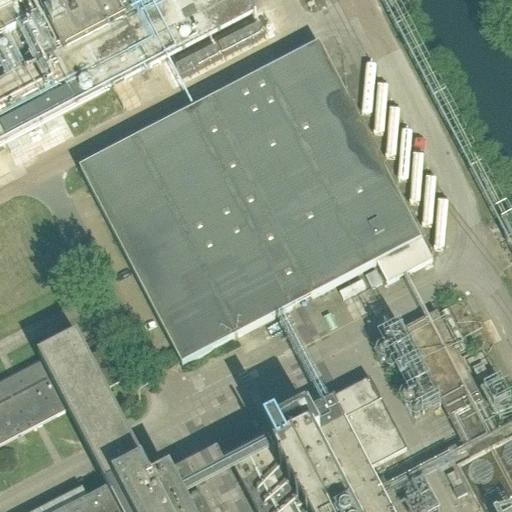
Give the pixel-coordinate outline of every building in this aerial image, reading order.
[(0,149),(256,15),(247,0),(47,0),(38,5),(66,56),(0,90),(0,149)] [(0,0),(0,49),(5,47),(1,38),(27,25),(14,0),(0,0)] [(433,266),(421,243),(321,49),(80,174),(182,368),(376,266),(389,289),(433,266)] [(0,321),(49,300),(34,265),(54,257),(43,234),(0,253),(0,321)] [(470,464),(505,446),(496,428),(511,419),(511,407),(483,352),(462,363),(437,316),(403,334),(383,345),(423,418),(441,408),(470,464)] [(208,511),(199,494),(184,502),(174,483),(156,493),(143,469),(146,468),(106,393),(123,384),(106,351),(89,360),(78,340),(40,359),(43,363),(51,380),(50,380),(68,413),(67,413),(109,495),(89,505),(83,492),(44,511),(208,511)] [(68,413),(50,380),(51,380),(43,363),(0,385),(0,448),(67,413),(68,413)] [(407,453),(371,383),(279,431),(277,428),(268,433),(271,440),(231,461),(257,511),(392,511),(371,471),(407,453)]
